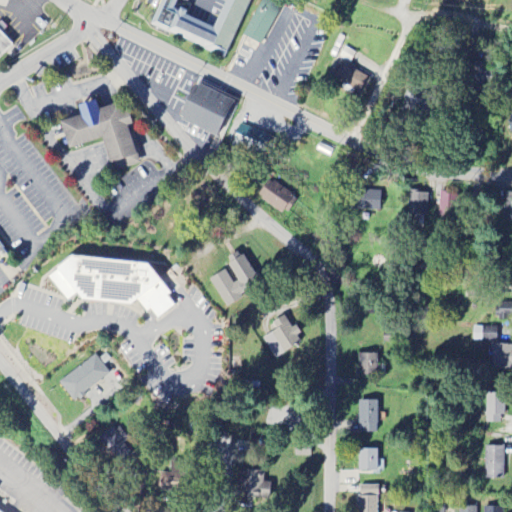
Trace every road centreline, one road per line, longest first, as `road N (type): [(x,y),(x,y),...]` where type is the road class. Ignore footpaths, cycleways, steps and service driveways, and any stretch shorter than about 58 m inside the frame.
road 1 (residential): [(328,511),(326,272),(207,165),(78,13)]
road 2 (residential): [(511,176),(438,173),(386,158),(63,0)]
road 3 (residential): [(351,144),(416,19),(511,29)]
road 4 (residential): [(114,511),(0,365)]
